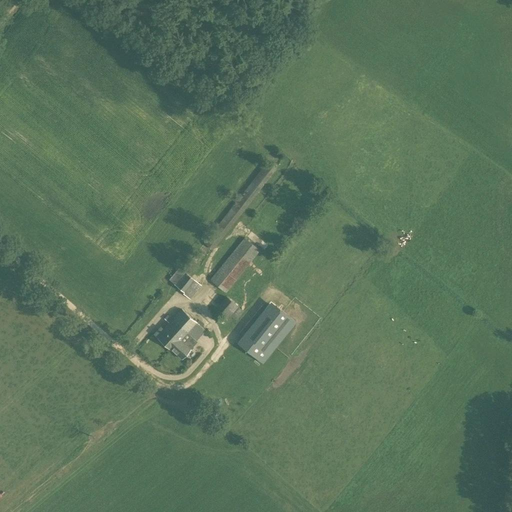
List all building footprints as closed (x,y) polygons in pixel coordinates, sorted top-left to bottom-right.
[(183,293),(190,299),(201,285),(189,275),(210,248),(212,249),(276,169),(267,162),(203,242),(204,242),(182,269),(179,267),(168,280),(184,292),(183,293)] [(244,237),(210,279),(226,292),(260,250),(244,237)] [(236,320),(244,311),(227,296),(215,309),(228,321),(232,316),(236,320)] [(262,364),(294,320),(266,300),(234,344),(262,364)] [(153,334),(170,349),(176,342),(177,343),(187,332),(196,341),(206,331),(181,309),(162,329),(160,327),(153,334)] [(176,342),(170,349),(171,350),(171,349),(181,358),(196,341),(187,332),(177,343),(176,342)]
